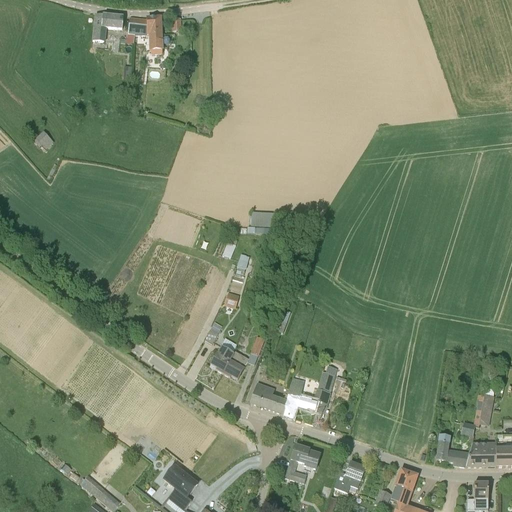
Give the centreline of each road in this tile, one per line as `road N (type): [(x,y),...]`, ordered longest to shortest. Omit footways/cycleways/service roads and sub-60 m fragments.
road 1 (unclassified): [(253,417),(173,374),(0,249)]
road 2 (unclassified): [(511,476),(427,473),(288,427)]
road 3 (unclassified): [(221,6),(144,14),(59,0)]
